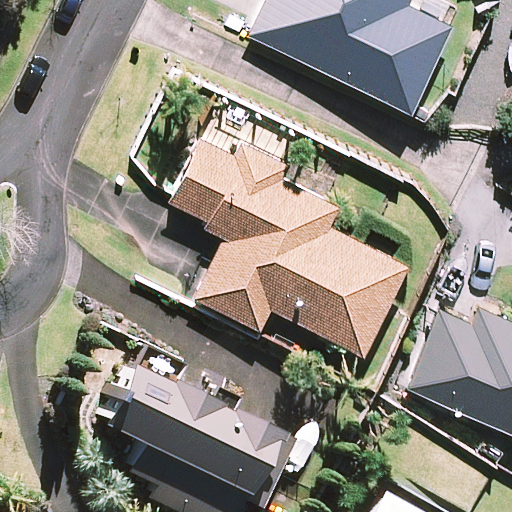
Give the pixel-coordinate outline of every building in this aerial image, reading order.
[(264,0),(247,36),(334,78),(407,113),(447,29),(406,9),(410,0),(264,0)] [(280,178),(284,168),(236,144),(231,154),(198,137),(167,201),(204,219),(199,230),(221,241),(193,298),(256,330),(267,308),(359,353),(402,264),(392,259),(398,246),(373,234),(366,247),(323,225),(334,204),(280,178)] [(472,326),(440,312),(424,352),(407,391),(511,434),(511,324),(478,310),(472,326)] [(224,418),(232,402),(208,391),(200,407),(165,391),(178,364),(137,345),(96,434),(137,452),(125,478),(149,489),(142,503),(161,511),(224,511),(230,501),(253,511),(256,511),(286,446),(224,418)] [(429,511),(383,485),(367,511),(429,511)]
